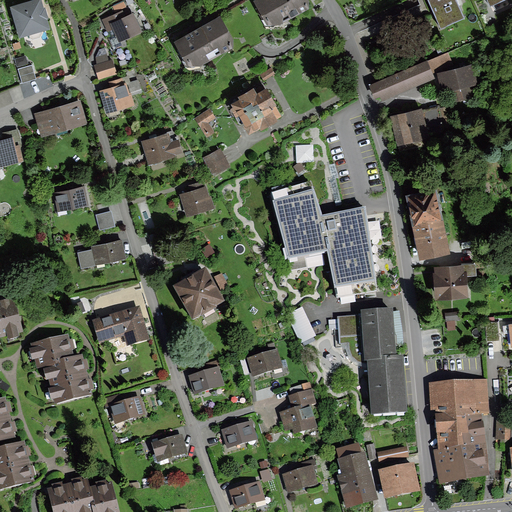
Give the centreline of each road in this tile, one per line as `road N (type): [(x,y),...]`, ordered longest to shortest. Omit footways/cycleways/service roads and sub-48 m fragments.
road 1 (residential): [(0,113),(68,85),(90,94),(223,511)]
road 2 (residential): [(328,0),(368,101),(390,197),(428,511)]
